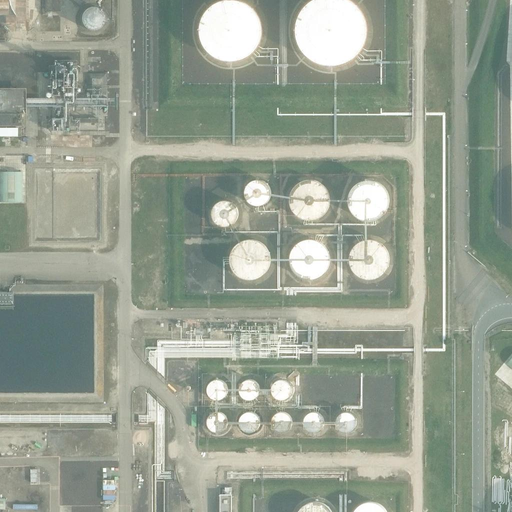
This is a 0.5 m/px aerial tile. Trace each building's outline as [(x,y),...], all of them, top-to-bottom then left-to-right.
[(59,12),(59,0),(44,0),(44,12),(59,12)] [(197,22),(196,30),(197,38),(201,45),(206,51),(212,56),(220,59),(228,60),(236,58),(243,55),(250,50),(254,43),(257,36),(258,28),(257,20),(254,12),(248,6),(242,1),(238,0),(216,0),(211,2),(205,7),(200,14),(197,22)] [(302,51),(308,57),(316,61),(324,63),(333,62),(341,60),(349,56),(355,50),(360,43),(363,35),(364,26),(363,18),(360,10),(355,3),(351,0),(305,0),(301,4),(296,11),(293,19),(292,28),(293,36),(297,44),(302,51)] [(104,18),(103,14),(102,11),(101,10),(97,7),(93,6),(91,6),(88,7),(84,9),(83,11),(82,13),(81,15),(81,17),(81,21),(82,23),(84,25),(86,27),(87,28),(92,29),(94,29),(97,29),(99,27),(100,26),(102,25),(103,23),(104,20),(104,18)] [(107,73),(90,73),(90,84),(107,84),(107,73)] [(0,137),(20,137),(20,129),(22,129),(22,113),(24,113),(24,89),(0,88),(0,137)] [(21,172),(0,172),(0,202),(21,202),(21,172)] [(391,198),(390,194),(389,190),(387,186),(385,183),(382,181),(379,179),(375,178),(371,177),(366,177),(362,178),(358,181),(356,183),(353,186),(351,190),(350,194),(349,197),(350,201),(350,204),(352,208),(355,212),(359,215),(362,217),(365,218),(369,218),(373,218),(376,217),(380,216),(384,213),(387,210),(389,206),(390,202),(391,198)] [(331,203),(332,199),(331,195),(330,191),(329,188),(326,185),(323,182),(320,180),(316,179),(312,178),(308,179),(304,180),(301,181),(298,183),(295,186),(293,190),(291,193),(290,197),(290,201),(291,205),(293,209),(295,212),(298,215),(301,217),(304,219),(308,220),(312,220),(316,219),(320,218),(323,216),(326,213),(329,210),(330,207),(331,203)] [(272,193),(272,190),(271,188),(269,185),(267,183),(265,182),(263,181),(260,180),(258,180),(255,180),(253,181),(251,182),(249,184),(247,186),(246,189),(246,191),(245,193),(246,196),(247,198),(247,200),(249,202),(251,204),(254,205),(257,206),(259,206),(261,206),(264,205),(267,204),(268,202),(270,200),(271,198),(272,196),(272,193)] [(240,214),(240,213),(240,211),(239,209),(238,206),(236,204),(234,202),(231,201),(228,200),(226,200),(224,201),(221,202),(219,203),(217,204),(216,206),(214,209),(214,211),(213,214),(214,216),(215,219),(216,221),(218,223),(220,225),(222,226),(225,227),(227,227),(229,227),(231,226),(233,225),(236,223),(238,221),(239,219),(240,216),(240,214)] [(331,259),(331,258),(331,254),(330,251),(328,247),(326,244),(323,242),(320,240),(315,238),(312,238),(308,238),(305,239),(301,240),(297,243),(294,246),(292,250),(291,253),(290,258),(290,262),(291,266),(294,270),(296,273),(299,275),(303,278),(306,279),(310,279),(315,279),(319,278),(322,276),(325,273),(328,270),(330,266),(331,262),(331,259)] [(272,260),(272,256),(270,252),(269,248),(266,245),(263,243),(259,240),(255,239),(251,239),(247,239),(244,240),(239,243),(237,245),(234,248),(232,252),(231,256),(231,260),(231,265),(233,268),(235,272),(238,275),(242,278),(246,280),(249,280),(253,280),(257,280),(261,278),(264,276),(266,274),(269,271),(271,267),(272,264),(272,260)] [(391,260),(391,259),(391,255),(390,251),(388,248),(385,245),(383,242),(379,240),(376,239),(371,239),(366,239),(363,240),(358,242),(356,244),(353,248),(351,251),(350,255),(350,259),(350,263),(351,266),(352,269),(355,273),(359,276),(362,278),(366,279),(369,280),(373,280),(377,279),(381,277),(384,275),(387,271),(389,268),(391,264),(391,260)] [(0,292),(0,304),(13,305),(13,292),(0,292)] [(229,390),(228,386),(226,383),(223,380),(221,380),(219,379),(216,380),(214,380),(211,382),(210,384),(209,386),(208,390),(209,394),(210,395),(211,397),(213,399),(215,400),(218,400),(222,400),(226,398),(228,395),(229,393),(229,390)] [(261,389),(260,387),(260,385),(257,381),(254,379),(253,379),(250,379),(246,379),(243,382),(241,383),(240,386),(240,389),(240,393),(242,396),(244,397),(246,399),(249,400),(253,399),(255,399),(257,397),(258,396),(260,394),(260,392),(261,389)] [(293,389),(293,385),(292,383),(290,381),(287,379),(285,379),(282,379),(279,379),(276,382),(274,383),(273,385),(272,389),(273,393),(275,396),(278,398),(280,399),(282,400),(286,399),(287,399),(290,397),(291,396),(292,394),(293,392),(293,389)] [(261,421),(260,418),(260,416),(258,413),(254,411),(253,410),(250,410),(246,411),(243,413),(240,417),(240,421),(240,424),(242,428),(244,429),(246,430),(249,431),(253,431),(255,430),(257,429),(258,427),(260,425),(260,424),(261,421)] [(229,422),(229,421),(228,418),(227,416),(226,414),(223,412),(221,411),(219,411),(216,411),(214,412),(211,414),(210,416),(209,418),(208,421),(209,425),(210,427),(211,429),(213,430),(215,431),(218,432),(222,431),(226,429),(228,426),(229,425),(229,422)] [(293,422),(292,418),(290,415),(287,413),(285,412),(283,411),(279,412),(277,413),(275,414),(274,415),(273,417),(272,421),(272,425),(273,427),(275,429),(276,430),(278,432),(282,432),(285,432),(286,432),(289,430),(292,426),(292,424),(293,422)] [(325,422),(325,421),(325,418),(324,416),(323,414),(320,412),(318,411),(315,411),(312,411),(310,412),(307,414),(306,416),(305,418),(304,422),(305,424),(305,426),(308,429),(309,430),(311,431),(315,432),(319,431),(322,429),(324,427),(325,426),(325,422)] [(357,422),(356,418),(355,415),(353,413),(351,412),(348,411),(344,412),(342,413),(340,414),(338,416),(337,418),(336,422),(337,425),(338,427),(339,429),(341,430),(343,432),(346,432),(350,432),(354,430),(355,428),(356,426),(357,422)] [(231,511),(231,494),(220,494),(219,511),(231,511)] [(332,511),(331,510),(328,507),(325,505),(322,503),(318,502),(314,502),(311,502),(308,504),(305,506),(303,508),(300,510),(299,511),(332,511)] [(387,511),(387,510),(384,507),(381,504),(379,503),(376,502),(371,502),(369,502),(365,503),(362,504),(359,506),(357,509),(354,511),(387,511)]
